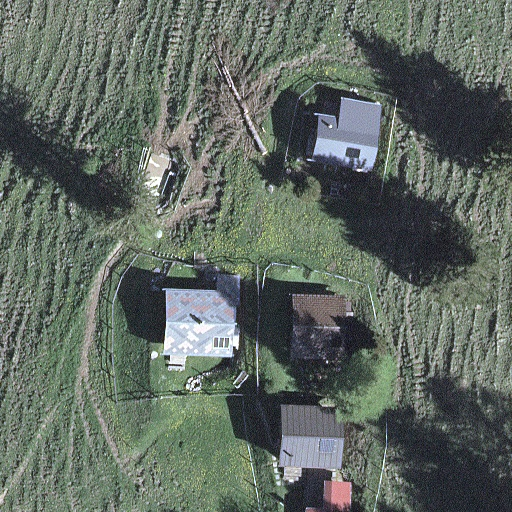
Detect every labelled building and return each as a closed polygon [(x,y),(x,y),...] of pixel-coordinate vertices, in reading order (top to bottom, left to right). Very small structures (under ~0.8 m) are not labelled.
[(390,121),(333,112),(326,158),(384,166),(390,121)] [(229,291),(176,291),(176,352),(243,352),(243,304),(250,304),(250,271),(229,271),(229,291)] [(360,288),(305,289),(305,349),(360,349),(360,288)] [(351,464),(352,402),(296,400),(295,463),(351,464)] [(338,504),(321,504),(321,511),(364,511),(365,477),(338,477),(338,504)]
